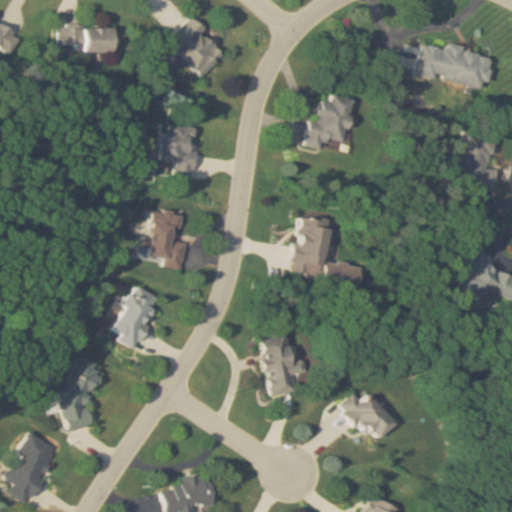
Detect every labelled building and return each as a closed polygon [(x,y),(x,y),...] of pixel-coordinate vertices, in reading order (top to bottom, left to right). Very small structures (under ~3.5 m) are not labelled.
[(191,17),(167,40),(202,75),(226,52),(191,17)] [(0,46),(11,52),(21,31),(0,20),(0,46)] [(59,27),(59,54),(116,53),(115,26),(59,27)] [(418,44),(411,73),(480,90),(488,56),(442,45),(441,49),(418,44)] [(303,120),(297,147),(315,151),(318,138),(338,142),(348,100),(324,94),(322,102),(315,100),(310,122),(303,120)] [(174,178),(193,180),(199,128),(165,124),(161,161),(176,163),(174,178)] [(489,190),(490,169),(484,168),(486,130),(453,129),(450,188),(489,190)] [(162,267),(182,270),(186,242),(174,240),(176,228),(181,229),(183,214),(151,209),(144,256),(164,259),(162,267)] [(353,264),(316,261),(320,221),(290,218),(284,277),(351,284),(353,264)] [(466,306),(511,289),(511,287),(507,272),(492,276),(482,248),(450,259),(466,306)] [(139,348),(160,298),(131,286),(110,336),(139,348)] [(267,397),(295,389),(281,334),(252,342),(267,397)] [(70,432),(95,424),(89,406),(101,375),(97,364),(80,358),(74,359),(60,400),(70,432)] [(370,442),(389,422),(361,393),(355,399),(350,393),(335,407),(370,442)] [(40,479),(59,450),(33,433),(5,477),(16,484),(12,492),(32,505),(46,483),(40,479)] [(189,511),(216,507),(210,473),(180,478),(182,486),(160,490),(164,511),(189,511)] [(349,511),(385,511),(388,508),(368,496),(357,511),(349,511)]
